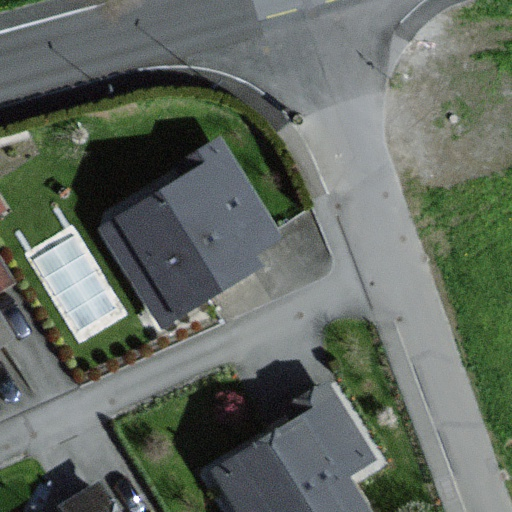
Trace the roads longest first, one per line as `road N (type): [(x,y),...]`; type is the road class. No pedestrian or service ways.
road 1 (residential): [(0,451),(391,269)]
road 2 (unclassified): [(292,0),(391,269)]
road 3 (tertiary): [(265,0),(0,69)]
road 4 (unclassified): [(391,269),(484,511)]
